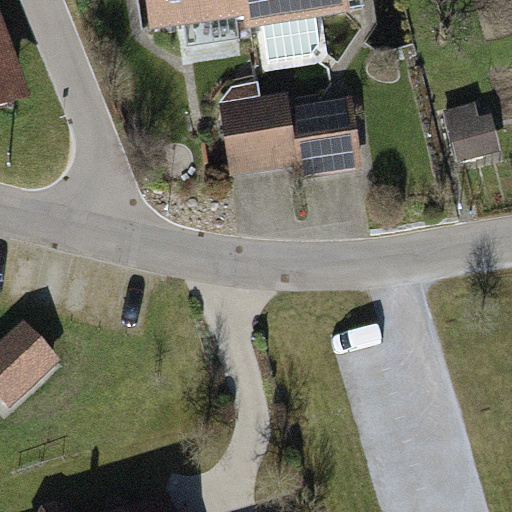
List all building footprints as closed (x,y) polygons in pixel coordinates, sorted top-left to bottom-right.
[(5,0),(0,0),(0,100),(37,87),(5,0)] [(142,0),(146,16),(236,0),(142,0)] [(247,0),(251,17),(351,0),(247,0)] [(288,84),(223,93),(235,170),(299,160),(291,101),(288,84)] [(356,92),(291,101),(299,160),(302,178),(367,169),(356,92)] [(466,168),(505,158),(493,110),(482,112),(480,102),(451,109),(466,168)] [(0,402),(13,418),(68,373),(31,328),(0,353),(0,402)] [(182,511),(176,488),(93,511),(298,511),(297,505),(271,511),(182,511)]
